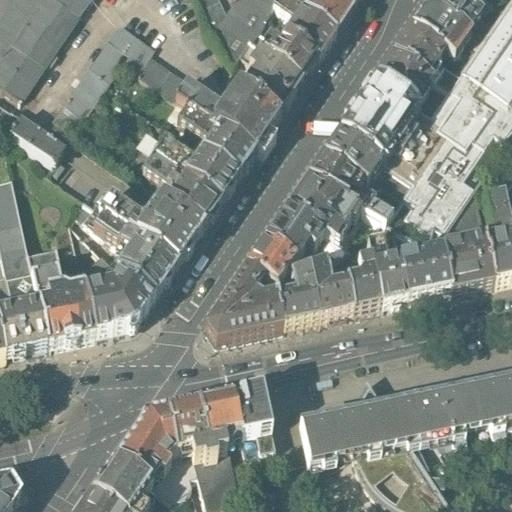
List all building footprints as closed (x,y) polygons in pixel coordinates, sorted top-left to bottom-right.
[(16,0),(0,24),(0,92),(22,107),(26,101),(97,0),(16,0)] [(189,0),(210,46),(225,22),(215,0),(189,0)] [(272,20),(281,7),(284,3),(279,0),(240,0),(225,22),(210,46),(231,81),(237,71),(247,57),(256,44),(272,20)] [(340,36),(353,18),(326,0),(315,0),(310,8),(298,0),(285,0),(284,3),(281,7),(335,44),(340,36)] [(364,1),(364,0),(326,0),(353,18),(364,1)] [(437,0),(428,14),(471,45),(473,46),(484,30),(479,26),(482,23),(477,19),(486,7),(485,6),(475,0),(437,0)] [(329,53),(335,44),(281,7),(272,20),(292,35),(284,48),(317,70),(329,53)] [(442,241),(468,202),(462,198),(495,149),(503,154),(511,140),(511,7),(458,86),(447,102),(430,127),(415,117),(408,131),(418,138),(398,168),(388,162),(379,175),(410,196),(402,208),(412,215),(404,228),(436,250),(442,241)] [(421,25),(411,38),(435,56),(454,68),(471,45),(428,14),(421,25)] [(173,110),(187,91),(148,64),(153,57),(119,33),(49,131),(70,146),(87,122),(104,99),(122,74),(173,110)] [(402,51),(393,65),(430,90),(447,102),(458,86),(438,73),(435,73),(431,70),(433,65),(431,63),(435,56),(411,38),(402,51)] [(307,85),(317,70),(284,48),(276,58),(256,44),(247,57),(301,93),(307,85)] [(293,105),(301,93),(247,57),(237,71),(258,85),(253,91),(250,89),(241,103),(261,116),(260,117),(277,128),(293,105)] [(384,78),(376,91),(415,117),(426,101),(424,99),(430,90),(393,65),(384,78)] [(274,134),(277,128),(260,117),(261,116),(241,103),(236,98),(231,105),(222,117),(187,91),(173,110),(177,111),(255,163),(259,156),(274,134)] [(415,117),(376,91),(338,147),(379,175),(388,162),(398,168),(418,138),(408,131),(415,117)] [(247,176),(255,163),(177,111),(166,127),(208,154),(201,165),(237,189),(247,176)] [(0,136),(10,143),(21,127),(0,112),(0,136)] [(53,172),(63,157),(25,131),(21,127),(10,143),(53,172)] [(223,209),(237,189),(201,165),(195,173),(146,140),(135,156),(140,160),(220,214),(223,209)] [(511,160),(511,140),(503,154),(511,160)] [(327,162),(322,169),(355,191),(364,196),(370,188),(402,208),(410,196),(379,175),(338,147),(327,162)] [(214,224),(220,214),(140,160),(130,175),(166,199),(160,208),(203,238),(214,224)] [(315,180),(308,190),(356,220),(383,235),(391,224),(359,203),(353,205),(348,202),(355,191),(322,169),(315,180)] [(31,282),(27,263),(11,187),(0,189),(0,261),(6,288),(31,282)] [(297,206),(286,222),(332,254),(356,220),(308,190),(297,206)] [(196,248),(203,238),(160,208),(153,217),(146,227),(111,201),(97,219),(101,222),(176,276),(182,268),(196,248)] [(511,291),(511,249),(509,237),(503,204),(485,208),(494,251),(484,253),(493,295),(511,291)] [(166,290),(176,276),(101,222),(91,234),(126,260),(112,277),(156,306),(166,290)] [(266,251),(264,255),(294,275),(306,258),(328,274),(347,264),(332,254),(286,222),(266,251)] [(384,319),(406,314),(397,272),(385,274),(380,251),(366,254),(369,270),(379,320),(384,319)] [(454,304),(493,295),(484,253),(483,251),(455,257),(456,262),(441,265),(450,305),(454,304)] [(248,277),(246,281),(273,300),(274,300),(284,285),(287,287),(289,288),(307,286),(306,284),(294,275),(264,255),(255,267),(248,277)] [(61,357),(96,349),(83,293),(66,297),(57,256),(27,263),(31,282),(49,360),(61,357)] [(427,310),(450,305),(441,265),(440,263),(397,272),(406,314),(427,310)] [(359,324),(379,320),(369,270),(355,273),(359,285),(357,290),(345,293),(346,296),(352,325),(359,324)] [(342,328),(352,325),(346,296),(330,300),(324,276),(308,285),(306,284),(307,286),(317,333),(342,328)] [(133,339),(156,306),(112,277),(103,288),(83,293),(96,349),(105,347),(124,342),(133,339)] [(273,300),(246,281),(242,285),(205,341),(210,348),(215,355),(282,340),(275,308),(273,300)] [(13,367),(49,360),(31,282),(6,288),(9,305),(12,317),(3,319),(0,320),(0,349),(4,369),(13,367)] [(289,339),(317,333),(307,286),(289,288),(287,287),(292,307),(279,310),(278,308),(275,308),(282,340),(289,339)] [(511,393),(509,394),(490,398),(471,402),(422,413),(404,416),(388,419),(383,420),(365,392),(363,393),(366,396),(360,404),(356,412),(351,427),(297,439),(306,479),(353,470),(357,484),(365,497),(373,507),(379,511),(443,511),(435,499),(443,499),(441,487),(427,487),(425,485),(428,483),(418,461),(435,457),(438,461),(464,456),(462,446),(488,440),(490,451),(510,445),(511,452),(511,393)] [(265,423),(260,401),(246,404),(229,407),(238,447),(243,469),(274,462),(265,423)] [(238,447),(229,407),(213,411),(179,418),(146,425),(132,445),(114,472),(150,497),(169,510),(184,506),(190,495),(188,487),(195,485),(203,511),(236,511),(222,450),(238,447)] [(140,511),(150,497),(114,472),(109,478),(100,492),(91,505),(101,511),(140,511)] [(0,495),(0,511),(16,511),(19,508),(15,500),(12,493),(0,495)]
